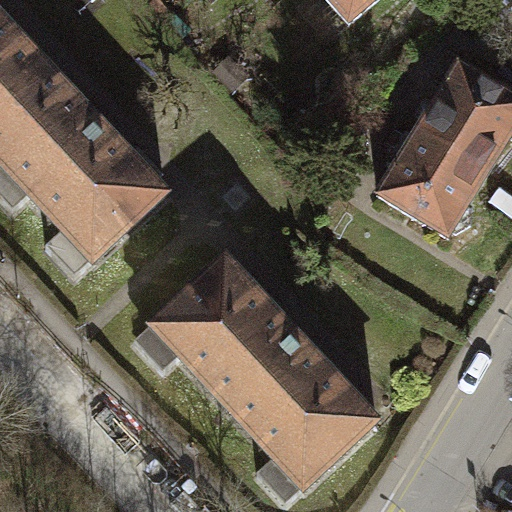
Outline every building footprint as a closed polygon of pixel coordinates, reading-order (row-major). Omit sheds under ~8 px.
[(380,0),(325,0),(350,27),(380,0)] [(0,112),(47,69),(0,18),(0,112)] [(511,140),(511,95),(460,64),(419,130),(491,174),(511,140)] [(167,198),(47,69),(0,112),(0,165),(94,266),(167,198)] [(453,235),(456,237),(472,227),(473,210),(470,208),(491,174),(419,130),(377,197),(449,241),(453,235)] [(379,423),(227,261),(153,330),(305,492),(379,423)]
